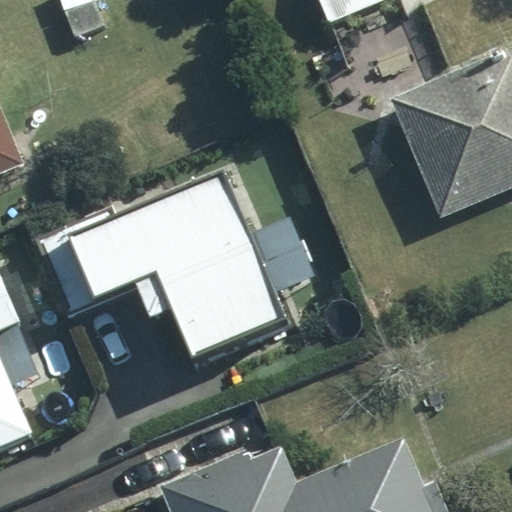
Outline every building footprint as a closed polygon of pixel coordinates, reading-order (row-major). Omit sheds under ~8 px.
[(109,0),(64,20),(82,62),(127,42),(109,0)] [(407,0),(311,0),(326,39),(410,8),(407,0)] [(511,191),(511,57),(394,106),(441,220),(511,191)] [(0,113),(0,176),(23,167),(0,113)] [(228,186),(73,252),(98,312),(162,285),(198,368),(289,329),(228,186)] [(1,258),(0,258),(0,459),(31,446),(0,373),(0,346),(33,333),(1,258)] [(434,511),(404,445),(302,489),(286,453),(254,467),(249,454),(161,492),(169,511),(434,511)]
